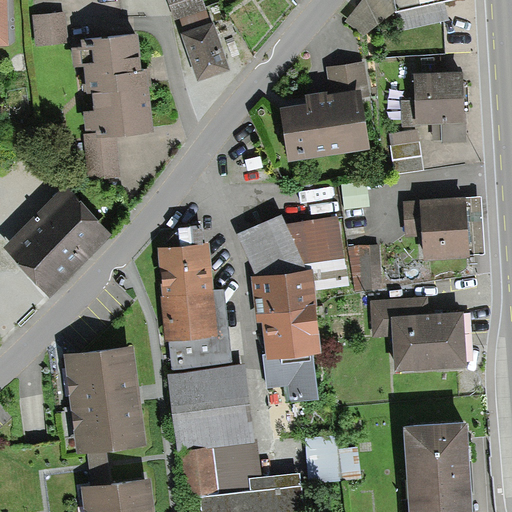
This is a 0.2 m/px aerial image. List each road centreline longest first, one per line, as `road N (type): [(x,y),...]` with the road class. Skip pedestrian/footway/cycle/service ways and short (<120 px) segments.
road 1 (unclassified): [(321,0),(57,321),(0,374)]
road 2 (secondary): [(511,131),(503,0)]
